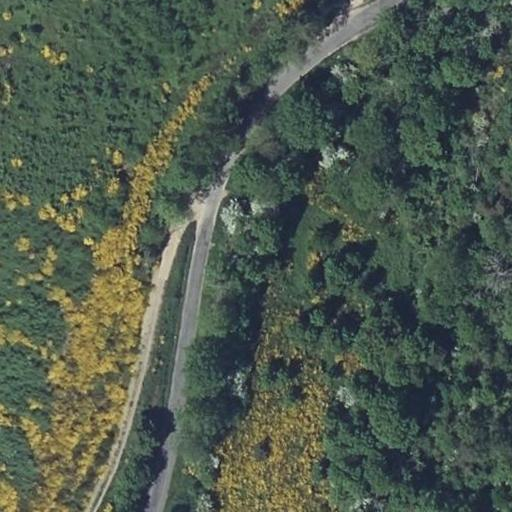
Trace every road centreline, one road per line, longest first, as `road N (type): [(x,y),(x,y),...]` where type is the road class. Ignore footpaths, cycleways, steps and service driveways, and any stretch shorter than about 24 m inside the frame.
road 1 (secondary): [(396,0),(283,80),(254,110),(224,171),(152,511)]
road 2 (track): [(212,208),(189,215),(149,280),(40,511)]
